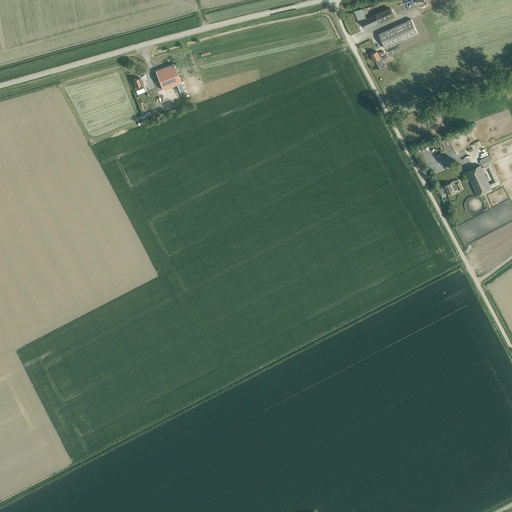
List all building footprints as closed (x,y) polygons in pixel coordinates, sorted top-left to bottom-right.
[(365,29),(379,23),(375,14),(362,20),(365,29)] [(379,33),(385,48),(418,34),(411,19),(379,33)] [(377,52),(371,54),(375,61),(378,67),(384,64),(383,60),(388,58),(386,54),(385,54),(383,51),(378,54),(377,52)] [(174,64),(156,71),(163,90),(182,83),(174,64)] [(140,77),(133,80),(136,87),(135,87),(136,91),(144,88),(143,84),(144,84),(143,80),(142,81),(140,77)] [(446,152),(441,141),(436,143),(441,154),(446,152)] [(490,162),(482,165),(483,166),(484,169),(488,167),(495,182),(489,185),(491,188),(500,184),(490,162)] [(491,188),(489,185),(480,165),(466,172),(477,195),(491,188)] [(454,181),(451,182),(443,186),(447,194),(458,189),(459,191),(462,189),(457,180),(454,181)]
